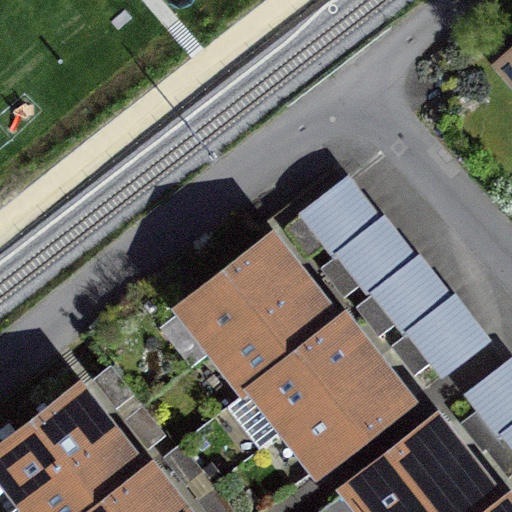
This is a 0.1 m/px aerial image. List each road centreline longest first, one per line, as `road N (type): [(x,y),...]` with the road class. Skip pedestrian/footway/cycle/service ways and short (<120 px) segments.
road 1 (residential): [(361,85),(0,366)]
road 2 (track): [(299,0),(0,232)]
road 3 (residential): [(361,85),(511,251)]
road 4 (residential): [(470,0),(361,85)]
